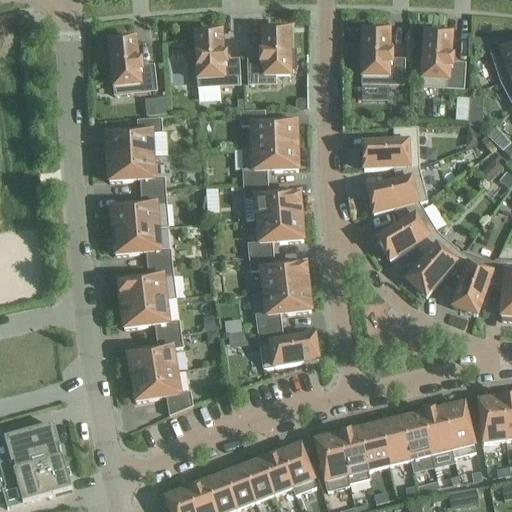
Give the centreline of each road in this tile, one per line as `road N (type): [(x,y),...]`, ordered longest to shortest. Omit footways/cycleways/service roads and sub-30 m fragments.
road 1 (residential): [(112,477),(80,253),(64,0)]
road 2 (residential): [(511,361),(405,311),(366,264),(329,198)]
road 3 (residential): [(352,396),(112,477)]
road 4 (residential): [(352,396),(329,198)]
road 5 (residential): [(329,198),(328,0)]
road 6 (residential): [(511,361),(352,396)]
